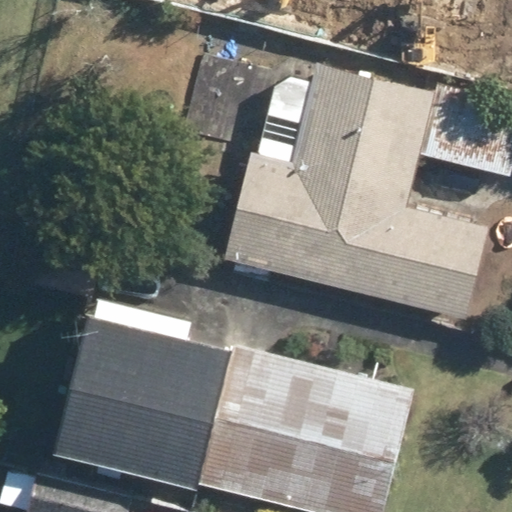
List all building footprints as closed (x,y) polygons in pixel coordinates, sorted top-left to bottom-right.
[(456,0),(357,0),(450,23),(456,0)] [(511,0),(466,0),(460,26),(511,39),(511,0)] [(511,112),(271,56),(220,272),(463,329),(488,222),(404,202),(416,150),(510,172),(511,165),(511,112)] [(24,238),(15,286),(83,299),(92,252),(24,238)] [(83,299),(80,315),(48,456),(297,511),(382,511),(411,390),(182,338),(186,322),(83,299)] [(0,511),(133,511),(136,502),(0,470),(0,511)]
